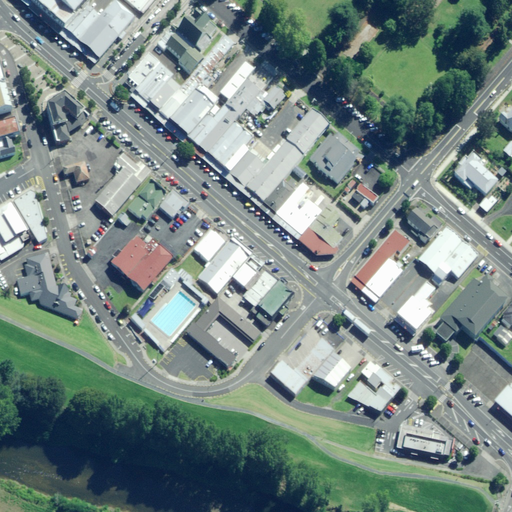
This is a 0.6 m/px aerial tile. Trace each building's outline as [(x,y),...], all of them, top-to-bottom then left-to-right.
[(36,0),(32,5),(62,31),(89,0),(36,0)] [(128,0),(143,13),(154,0),(128,0)] [(101,19),(78,45),(97,62),(136,18),(116,1),(101,19)] [(63,33),(78,45),(101,19),(86,7),(63,33)] [(220,32),(196,11),(162,50),(190,74),(204,58),(200,55),(220,32)] [(159,117),(168,125),(195,94),(199,89),(237,45),(228,38),(183,89),(159,117)] [(137,90),(160,64),(151,56),(128,82),(137,90)] [(230,101),(244,85),(257,70),(249,62),(221,94),(230,101)] [(133,95),(148,107),(172,79),(174,77),(160,64),(137,90),(133,95)] [(148,107),(159,117),(183,89),(172,79),(148,107)] [(186,141),(206,158),(234,125),(259,97),(244,85),(230,101),(223,109),(218,105),(214,110),(186,141)] [(0,116),(11,113),(4,87),(0,87),(0,116)] [(168,125),(186,141),(214,110),(218,105),(199,89),(195,94),(168,125)] [(81,105),(65,91),(48,101),(56,141),(70,137),(68,132),(81,124),(89,119),(81,105)] [(313,113),(285,145),(304,161),(332,129),(313,113)] [(511,113),(507,119),(503,116),(497,123),(511,135),(511,113)] [(14,118),(0,121),(0,139),(18,135),(14,118)] [(206,158),(224,173),(252,141),(234,125),(206,158)] [(358,163),(330,139),(310,162),(337,186),(358,163)] [(511,159),(511,144),(511,143),(503,153),(511,160),(511,159)] [(14,145),(0,148),(0,157),(0,159),(16,155),(14,145)] [(242,194),(261,210),(286,182),(304,161),(285,145),(265,167),(242,194)] [(95,205),(112,219),(150,174),(125,153),(114,167),(122,173),(95,205)] [(227,180),(242,194),(265,167),(249,154),(227,180)] [(497,179),(470,155),(455,172),(483,196),(497,179)] [(90,178),(86,160),(64,165),(66,173),(73,171),(75,181),(90,178)] [(261,210),(273,220),(298,192),(286,182),(261,210)] [(378,201),(361,186),(356,192),(365,201),(360,206),(364,210),(369,204),(372,207),(378,201)] [(164,200),(149,187),(127,212),(142,226),(164,200)] [(27,192),(9,205),(22,226),(34,245),(45,238),(32,194),(27,192)] [(273,220),(299,242),(318,220),(323,214),(298,192),(273,220)] [(186,206),(172,194),(159,209),(173,221),(186,206)] [(9,205),(0,210),(0,239),(22,226),(9,205)] [(434,227),(412,208),(401,220),(423,239),(434,227)] [(121,215),(117,220),(126,227),(130,223),(121,215)] [(345,243),(318,220),(299,242),(325,265),(345,243)] [(460,239),(445,226),(416,258),(432,272),(439,263),(460,239)] [(407,239),(395,228),(353,276),(363,285),(395,249),(397,250),(407,239)] [(229,245),(214,232),(196,253),(211,266),(229,245)] [(477,253),(460,239),(439,263),(456,277),(477,253)] [(110,269),(124,281),(150,252),(135,240),(110,269)] [(249,258),(232,244),(199,283),(215,297),(230,279),(249,258)] [(124,281),(142,296),(172,261),(154,247),(150,252),(124,281)] [(39,304),(70,317),(73,318),(78,313),(70,305),(73,300),(64,288),(57,289),(54,288),(45,252),(21,259),(25,277),(15,280),(19,295),(27,294),(29,300),(37,300),(39,304)] [(241,289),(260,268),(249,258),(230,279),(241,289)] [(390,258),(365,287),(377,298),(402,269),(390,258)] [(273,279),(260,268),(241,289),(237,294),(250,306),(273,279)] [(180,279),(183,283),(182,285),(201,302),(199,304),(204,308),(208,303),(190,288),(193,285),(190,282),(191,281),(180,271),(176,275),(180,279)] [(176,275),(172,272),(147,299),(152,304),(164,291),(167,294),(180,279),(176,275)] [(507,303),(477,277),(441,319),(445,322),(436,333),(446,342),(457,330),(472,344),(507,303)] [(289,293),(273,279),(250,306),(266,320),(289,293)] [(433,287),(428,282),(395,319),(414,335),(432,314),(419,303),(433,287)] [(250,340),(258,330),(218,296),(187,333),(227,367),(236,356),(206,330),(219,314),(250,340)] [(511,306),(499,321),(508,329),(511,326),(511,306)] [(146,327),(136,316),(131,320),(141,331),(146,327)] [(511,337),(511,334),(505,328),(496,337),(505,345),(511,337)] [(272,375),(297,397),(337,351),(324,341),(296,373),(283,362),(272,375)] [(354,369),(337,354),(315,378),(337,387),(354,369)] [(402,388),(372,362),(361,374),(379,390),(376,394),(360,380),(346,396),(382,411),(402,388)] [(511,382),(494,405),(511,420),(511,382)] [(402,427),(397,450),(443,460),(443,458),(448,459),(451,444),(446,442),(446,439),(433,437),(434,433),(402,427)]
